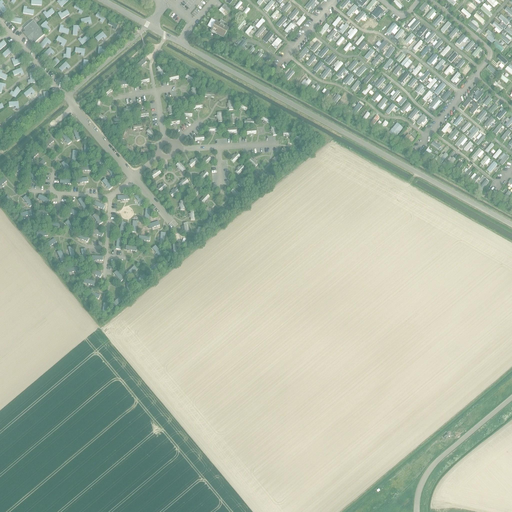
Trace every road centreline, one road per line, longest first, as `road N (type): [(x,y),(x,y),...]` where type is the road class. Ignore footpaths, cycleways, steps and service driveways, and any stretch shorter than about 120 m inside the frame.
road 1 (unclassified): [(511,225),(180,43)]
road 2 (track): [(287,54),(318,80),(424,136)]
road 3 (unclassified): [(415,511),(431,466),(511,395)]
